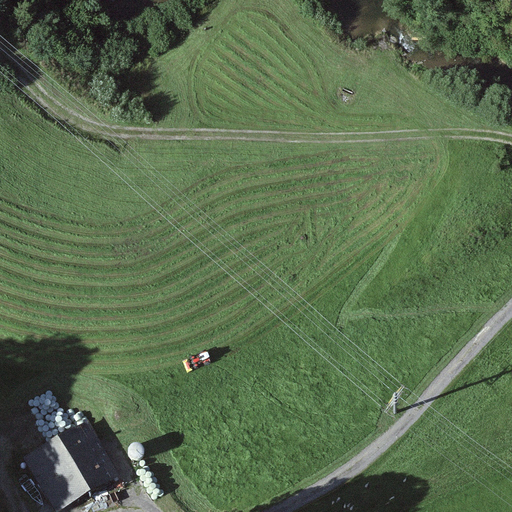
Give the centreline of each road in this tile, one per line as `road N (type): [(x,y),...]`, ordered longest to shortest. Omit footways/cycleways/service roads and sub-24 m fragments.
road 1 (track): [(511,145),(129,135),(54,106),(0,48)]
road 2 (track): [(292,511),(354,473),(511,315)]
